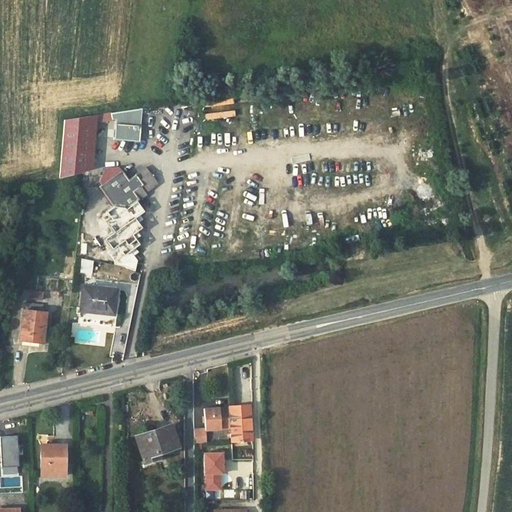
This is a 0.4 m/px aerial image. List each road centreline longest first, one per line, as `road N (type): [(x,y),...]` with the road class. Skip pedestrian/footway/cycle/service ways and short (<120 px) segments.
road 1 (tertiary): [(493,283),(0,405)]
road 2 (unclassified): [(493,283),(482,511)]
road 3 (unknown): [(127,375),(168,158)]
